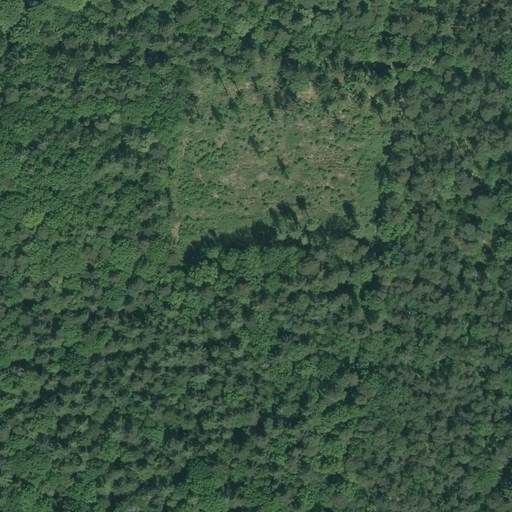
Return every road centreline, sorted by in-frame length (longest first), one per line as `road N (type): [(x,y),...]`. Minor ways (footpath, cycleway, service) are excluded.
road 1 (track): [(338,511),(414,22)]
road 2 (track): [(0,280),(379,248)]
